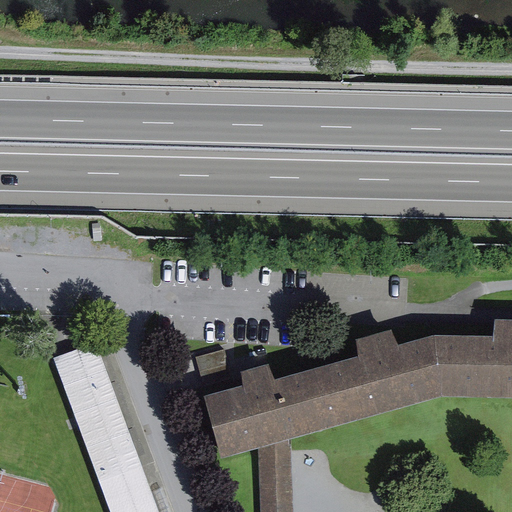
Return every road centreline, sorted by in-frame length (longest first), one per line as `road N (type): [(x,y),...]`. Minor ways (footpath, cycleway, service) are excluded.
road 1 (track): [(0,50),(511,66)]
road 2 (motorway): [(0,170),(511,182)]
road 3 (motorway): [(511,127),(0,116)]
road 4 (residential): [(192,511),(119,297),(96,268),(0,261)]
